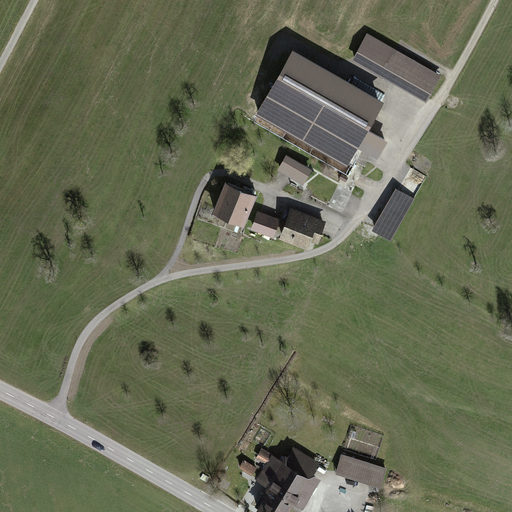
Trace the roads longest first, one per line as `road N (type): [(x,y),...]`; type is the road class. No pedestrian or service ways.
road 1 (track): [(54,416),(80,342),(110,310),(147,289),(326,248),(364,218),(492,0)]
road 2 (tertiary): [(219,511),(0,391)]
